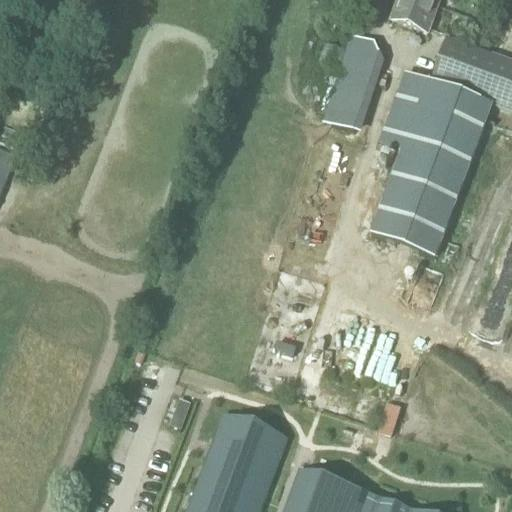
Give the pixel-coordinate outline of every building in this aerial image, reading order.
[(400,0),(392,24),(427,37),(440,0),(445,0),(446,0),(455,3),(456,0),(400,0)] [(511,65),(447,42),(431,86),(511,116),(511,65)] [(325,47),(319,67),(336,73),(343,52),(325,47)] [(435,263),(492,110),(406,78),(379,149),(401,157),(370,240),(435,263)] [(0,200),(13,168),(14,158),(0,152),(0,200)] [(180,404),(170,430),(181,434),(191,408),(180,404)] [(394,433),(401,412),(387,408),(380,429),(394,433)] [(257,511),(283,444),(228,424),(219,449),(216,448),(191,511),(257,511)] [(398,511),(311,480),(310,483),(300,480),(289,510),(291,511),(290,511),(398,511)]
